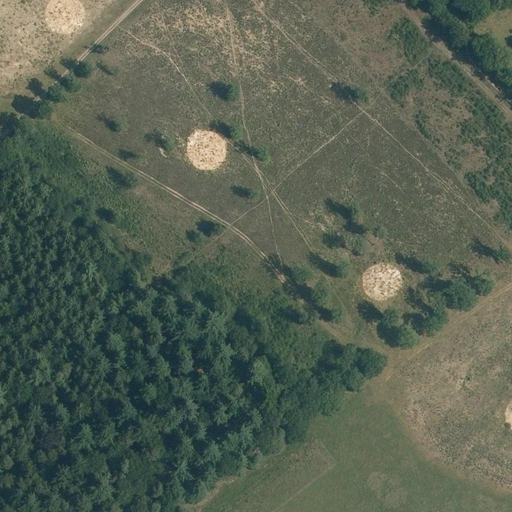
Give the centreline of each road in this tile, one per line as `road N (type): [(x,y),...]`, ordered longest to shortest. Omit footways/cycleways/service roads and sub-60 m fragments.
road 1 (track): [(139,0),(0,135)]
road 2 (track): [(401,0),(429,38),(511,115)]
